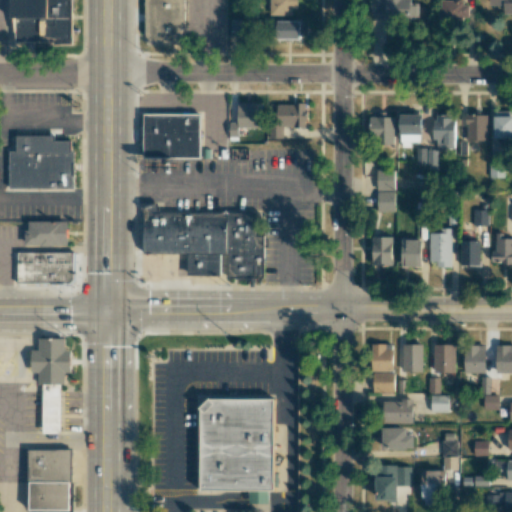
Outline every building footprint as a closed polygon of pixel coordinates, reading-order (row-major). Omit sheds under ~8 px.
[(10,0),(75,0),(76,45),(16,45),(15,17),(10,17),(10,0)] [(146,0),(185,0),(186,45),(146,46),(146,0)] [(269,0),(269,15),(295,15),(295,0),(269,0)] [(370,0),(371,13),(385,14),(385,19),(410,20),(410,0),(370,0)] [(511,0),(490,0),(490,5),(504,5),(504,14),(511,13),(511,0)] [(442,1),(442,19),(469,19),(469,1),(442,1)] [(230,35),(248,35),(248,19),(230,19),(230,35)] [(275,21),(275,38),(307,39),(308,22),(275,21)] [(236,122),(229,122),(229,135),(237,135),(237,127),(259,128),(259,103),(237,102),(236,122)] [(283,127),(305,127),(305,104),(272,103),(271,138),(283,139),(283,127)] [(511,137),(511,111),(493,112),(494,138),(511,137)] [(145,113),(203,114),(202,160),(144,159),(145,113)] [(420,114),(400,115),(400,147),(409,146),(409,142),(421,142),(420,114)] [(487,114),(466,114),(467,140),(487,140),(487,114)] [(436,148),(454,148),(454,117),(434,116),(433,140),(436,140),(436,148)] [(394,117),(370,117),(369,144),(393,145),(394,117)] [(425,165),(425,148),(416,148),(416,165),(425,165)] [(10,149),(73,149),(73,190),(10,190),(10,149)] [(437,150),(427,149),(427,169),(437,170),(437,150)] [(394,191),(394,170),(376,169),(376,190),(394,191)] [(394,192),(377,192),(377,212),(394,212),(394,192)] [(488,226),(488,210),(473,210),(473,226),(488,226)] [(147,214),(262,214),(262,276),(190,276),(190,252),(147,251),(147,214)] [(68,243),(68,220),(30,220),(30,229),(26,229),(26,244),(68,243)] [(451,228),(439,228),(439,233),(429,233),(430,261),(436,261),(436,267),(452,267),(451,228)] [(496,252),(491,252),(491,264),(511,263),(511,238),(503,238),(503,233),(495,233),(496,252)] [(391,266),(392,237),(372,236),(371,265),(391,266)] [(422,240),(402,240),(401,266),(421,267),(422,240)] [(460,265),(479,265),(480,241),(460,241),(460,265)] [(18,253),(73,252),(74,285),(18,285),(18,253)] [(37,337),(65,337),(65,352),(72,352),(72,372),(65,372),(65,385),(62,385),(44,385),(39,385),(39,375),(32,375),(32,351),(37,351),(37,337)] [(372,344),(371,370),(392,371),(393,344),(372,344)] [(422,344),(402,344),(403,372),(422,372),(422,344)] [(455,344),(434,344),(433,372),(455,373),(455,344)] [(464,372),(485,373),(486,346),(465,345),(464,372)] [(511,345),(496,345),(495,373),(511,373),(511,345)] [(394,372),(373,372),(373,392),(394,392),(394,372)] [(439,393),(439,378),(428,377),(428,393),(439,393)] [(489,394),(490,377),(481,377),(481,394),(489,394)] [(44,385),(44,432),(62,432),(62,385),(44,385)] [(448,395),(431,395),(431,412),(448,412),(448,395)] [(498,410),(499,395),(484,395),(483,409),(498,410)] [(211,398),(277,399),(276,491),(203,491),(204,405),(211,398)] [(412,423),(413,400),(383,400),(382,423),(412,423)] [(406,427),(382,427),(382,449),(414,449),(414,435),(406,435),(406,427)] [(456,433),(442,433),(444,470),(458,470),(456,433)] [(488,455),(488,441),(473,441),(473,455),(488,455)] [(28,452),(70,451),(70,510),(28,510),(28,452)] [(375,500),(397,501),(397,490),(410,490),(411,466),(376,465),(375,500)] [(423,471),(423,492),(445,492),(444,470),(423,471)]
